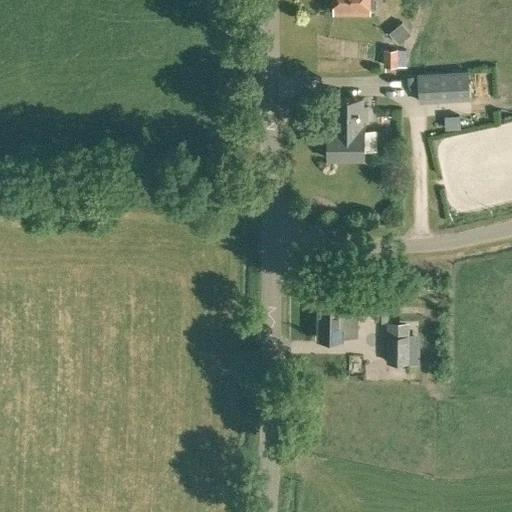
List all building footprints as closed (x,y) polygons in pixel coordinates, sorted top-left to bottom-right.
[(333,0),(333,13),(369,13),(369,0),(333,0)] [(383,66),(397,66),(397,48),(383,48),(383,66)] [(417,74),(419,100),(469,97),(467,70),(417,74)] [(327,158),(363,158),(363,124),(362,124),(362,118),(368,118),(368,105),(362,105),(362,97),(333,97),(332,124),(328,124),(327,158)] [(317,338),(342,338),(342,337),(359,337),(359,308),(342,308),(342,298),(318,298),(317,338)] [(374,319),(389,319),(389,300),(375,299),(374,319)] [(386,363),(409,363),(410,334),(410,321),(387,320),(386,334),(386,363)]
